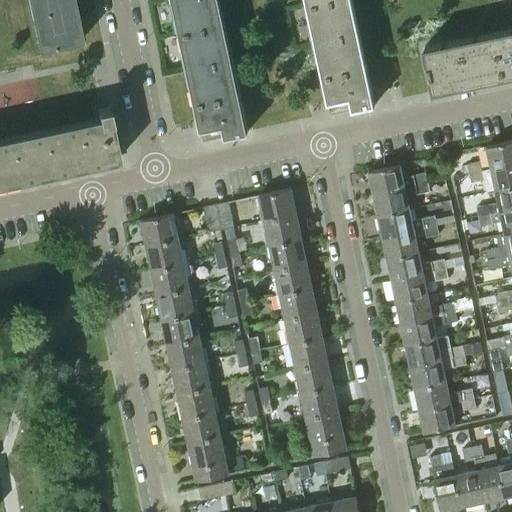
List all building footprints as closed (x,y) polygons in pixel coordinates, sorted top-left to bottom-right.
[(32,0),(43,47),(37,48),(37,50),(83,40),(82,36),(84,35),(80,19),(78,20),(75,3),(76,2),(75,0),(32,0)] [(212,0),(172,0),(198,118),(200,129),(222,124),(225,136),(247,131),(244,118),(238,119),(212,0)] [(328,102),(350,97),(352,109),(375,104),(372,91),(366,92),(348,10),(345,0),(305,0),(316,46),(321,72),(328,102)] [(423,47),(433,91),(511,74),(511,34),(426,53),(424,47),(423,47)] [(97,110),(100,122),(0,143),(0,184),(120,158),(109,107),(97,110)] [(511,139),(486,145),(490,167),(511,162),(511,139)] [(480,159),(467,162),(469,171),(482,169),(480,159)] [(511,162),(490,167),(482,169),(484,178),(483,178),(485,187),(486,191),(495,189),(511,185),(511,162)] [(400,164),(368,170),(373,193),(404,186),(414,184),(426,181),(424,172),(402,176),(400,164)] [(482,169),(469,171),(471,181),(483,178),(484,178),(482,169)] [(404,186),(373,193),(378,214),(409,207),(406,195),(416,193),(428,190),(426,181),(414,184),(404,186)] [(498,201),(476,205),(478,215),(500,210),(511,207),(511,185),(495,189),(498,201)] [(259,194),(264,219),(295,212),(290,187),(259,194)] [(228,200),(216,203),(221,228),(233,226),(228,200)] [(221,228),(216,203),(203,206),(209,231),(221,228)] [(409,207),(378,214),(382,236),(414,229),(423,227),(436,224),(434,215),(411,219),(409,207)] [(511,207),(500,210),(478,215),(480,224),(502,220),(504,232),(511,230),(511,207)] [(141,219),(146,244),(178,237),(172,212),(141,219)] [(264,219),(269,244),(301,237),(295,212),(264,219)] [(436,224),(423,227),(425,237),(438,234),(436,224)] [(414,229),(382,236),(387,257),(418,251),(414,229)] [(497,247),(485,249),(487,258),(511,252),(511,230),(504,232),(495,234),(497,247)] [(146,244),(152,269),(183,262),(178,237),(146,244)] [(269,244),(275,268),(306,261),(301,237),(269,244)] [(227,240),(229,252),(238,251),(235,238),(227,240)] [(212,243),(215,256),(223,254),(221,241),(212,243)] [(238,251),(229,252),(232,265),(241,263),(238,251)] [(418,251),(387,257),(392,279),(423,272),(432,270),(445,267),(443,258),(430,261),(421,263),(418,251)] [(511,252),(487,258),(489,268),(511,263),(511,267),(511,252)] [(223,254),(215,256),(218,268),(226,266),(223,254)] [(275,268),(280,293),(311,286),(306,261),(275,268)] [(152,269),(157,293),(188,287),(183,262),(152,269)] [(445,267),(432,270),(434,280),(447,277),(445,267)] [(423,272),(392,279),(396,301),(427,294),(423,272)] [(280,293),(285,318),(316,311),(311,286),(280,293)] [(157,293),(162,318),(194,311),(188,287),(157,293)] [(237,289),(240,302),(248,300),(246,288),(237,289)] [(511,288),(494,293),(496,302),(511,298),(511,288)] [(223,292),(225,305),(234,303),(231,291),(223,292)] [(427,294),(396,301),(401,322),(454,311),(452,302),(430,306),(427,294)] [(511,298),(496,302),(498,311),(511,307),(511,298)] [(248,300),(240,302),(242,314),(251,312),(248,300)] [(234,303),(225,305),(228,317),(237,315),(234,303)] [(162,318),(167,343),(199,336),(194,311),(162,318)] [(285,318),(290,342),(321,335),(316,311),(285,318)] [(454,311),(401,322),(405,344),(437,337),(434,325),(456,320),(454,311)] [(511,333),(503,335),(505,345),(511,343),(511,333)] [(290,342),(295,367),(327,360),(321,335),(290,342)] [(437,337),(405,344),(410,366),(441,359),(450,357),(463,354),(461,344),(449,347),(446,335),(437,337)] [(167,343),(173,367),(204,361),(199,336),(167,343)] [(248,338),(250,351),(259,349),(256,336),(248,338)] [(233,341),(236,354),(244,352),(242,340),(233,341)] [(259,349),(250,351),(253,363),(261,361),(259,349)] [(244,352),(236,354),(238,366),(247,364),(244,352)] [(463,354),(450,357),(452,366),(465,363),(463,354)] [(441,359),(410,366),(415,387),(446,380),(443,368),(452,366),(450,357),(441,359)] [(295,367),(301,391),(332,385),(327,360),(295,367)] [(173,367),(178,392),(209,385),(204,361),(173,367)] [(446,380),(415,387),(419,409),(451,402),(460,400),(472,397),(470,387),(448,392),(446,380)] [(178,392),(183,416),(214,410),(209,385),(178,392)] [(301,391),(306,416),(337,409),(332,385),(301,391)] [(258,388),(261,400),(269,399),(267,386),(258,388)] [(244,391),(246,404),(255,402),(252,389),(244,391)] [(472,397),(460,400),(462,409),(474,407),(472,397)] [(269,399),(261,400),(263,413),(272,411),(269,399)] [(255,402),(246,404),(249,416),(258,414),(255,402)] [(451,402),(419,409),(424,431),(455,424),(451,402)] [(337,409),(306,416),(314,455),(345,448),(337,409)] [(183,416),(188,441),(220,435),(214,410),(183,416)] [(220,435),(188,441),(197,480),(228,473),(220,435)] [(476,469),(483,500),(504,495),(498,464),(485,467),(481,444),(471,447),(474,459),(476,469)] [(471,447),(462,449),(464,461),(474,459),(471,447)] [(429,455),(440,509),(461,505),(452,464),(440,466),(438,454),(429,455)] [(347,455),(322,460),(324,473),(350,467),(347,455)] [(324,473),(322,460),(313,462),(316,474),(324,473)] [(511,460),(498,464),(504,495),(511,493),(511,460)] [(285,468),(273,471),(274,480),(287,477),(285,468)] [(466,471),(454,473),(461,505),(483,500),(476,469),(466,471)] [(274,480),(273,471),(260,474),(262,482),(274,480)] [(232,480),(223,482),(226,494),(234,492),(232,480)] [(226,494),(223,482),(198,487),(201,499),(226,494)] [(359,511),(355,495),(330,500),(332,511),(359,511)] [(332,511),(330,500),(306,505),(307,511),(332,511)]
